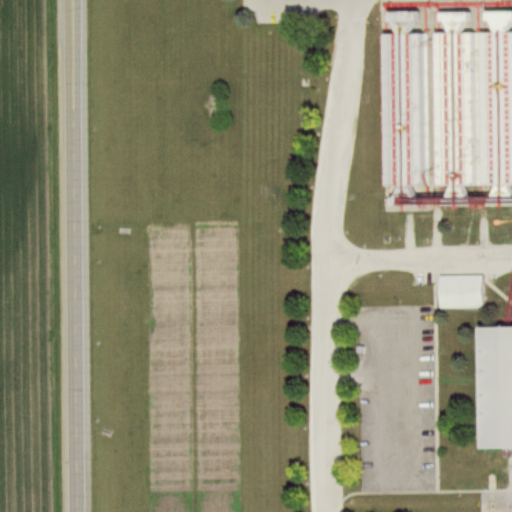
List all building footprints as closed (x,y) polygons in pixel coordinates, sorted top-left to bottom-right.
[(424,36),(426,188),(470,188),(468,35),(424,36)] [(511,35),(472,35),(474,188),(511,187),(511,35)] [(375,37),(377,189),(421,188),(419,36),(375,37)] [(436,278),(436,310),(477,311),(478,278),(436,278)] [(511,330),(481,331),(483,451),(511,450),(511,330)]
